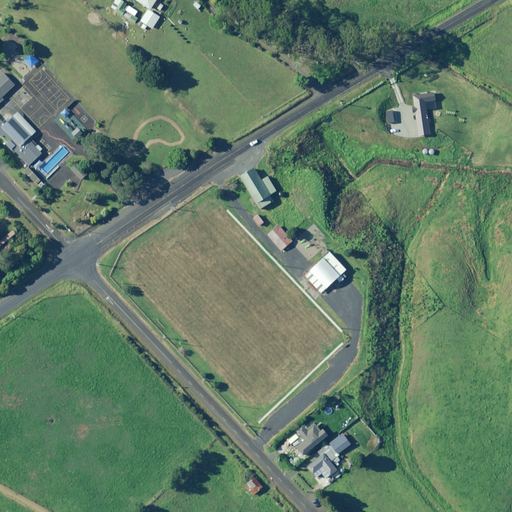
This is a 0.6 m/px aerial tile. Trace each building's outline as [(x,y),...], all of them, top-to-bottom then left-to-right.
[(136,0),(150,9),(155,0),(136,0)] [(134,10),(128,6),(125,11),(124,10),(121,15),(128,19),(134,10)] [(159,16),(147,9),(140,20),(152,28),(159,16)] [(138,18),(133,14),(128,21),(133,25),(138,18)] [(34,61),(18,46),(7,58),(22,73),(34,61)] [(0,69),(0,92),(12,82),(0,69)] [(34,129),(13,107),(0,119),(0,134),(27,162),(39,150),(26,136),(34,129)] [(79,157),(72,164),(82,175),(89,168),(79,157)] [(42,181),(28,166),(23,171),(38,185),(42,181)] [(261,179),(254,168),(240,176),(259,209),(273,201),(269,195),(276,190),(267,176),(261,179)] [(264,222),(257,214),(253,218),(259,226),(264,222)] [(292,240),(279,225),(267,235),(281,250),(292,240)] [(347,275),(343,271),(346,269),(329,251),(304,275),(321,293),(336,278),(339,282),(347,275)] [(323,425),(319,420),(315,424),(314,422),(306,429),(304,427),(298,432),(304,439),(296,447),(297,449),(294,451),(299,456),(301,454),(303,455),(328,434),(321,426),(323,425)] [(340,461),(337,457),(341,455),(339,452),(350,444),(341,432),(321,447),(322,450),(318,452),(320,455),(306,465),(312,473),(314,473),(316,476),(325,469),(329,476),(338,469),(335,465),(340,461)] [(263,487),(254,476),(244,485),(253,495),(263,487)]
